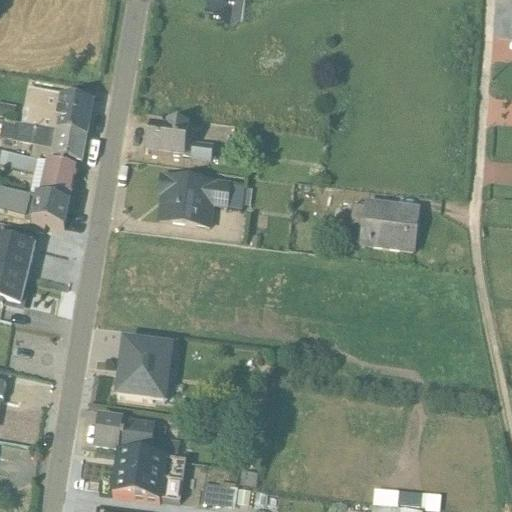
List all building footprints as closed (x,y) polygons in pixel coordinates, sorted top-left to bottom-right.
[(60,112),(27,107),(22,138),(88,152),(94,119),(80,117),(80,113),(61,110),(60,112)] [(17,123),(0,120),(0,131),(15,135),(17,123)] [(42,170),(83,180),(88,152),(22,138),(4,135),(0,152),(33,159),(32,167),(42,170)] [(169,144),(152,141),(149,168),(192,173),(192,176),(211,178),(214,160),(195,158),(197,144),(170,139),(169,144)] [(31,174),(2,166),(0,175),(0,180),(35,189),(31,209),(38,211),(71,219),(79,183),(41,175),(42,170),(32,167),(31,174)] [(163,210),(160,237),(212,244),(215,224),(242,225),(243,220),(251,221),(253,204),(163,192),(161,209),(163,210)] [(0,225),(31,234),(31,236),(66,244),(71,219),(38,211),(37,213),(0,203),(0,204),(0,225)] [(413,268),(419,226),(419,225),(365,219),(365,222),(353,221),(348,260),(413,268)] [(35,263),(0,254),(0,284),(29,291),(35,263)] [(29,308),(25,307),(29,291),(0,284),(0,321),(25,327),(29,308)] [(174,363),(125,356),(118,411),(167,418),(174,363)] [(180,456),(154,452),(155,439),(124,434),(99,430),(94,466),(119,468),(139,471),(151,472),(177,475),(180,456)] [(117,482),(113,510),(123,511),(181,511),(187,476),(177,475),(151,472),(139,471),(137,485),(117,482)] [(250,511),(251,504),(205,499),(203,511),(250,511)]
